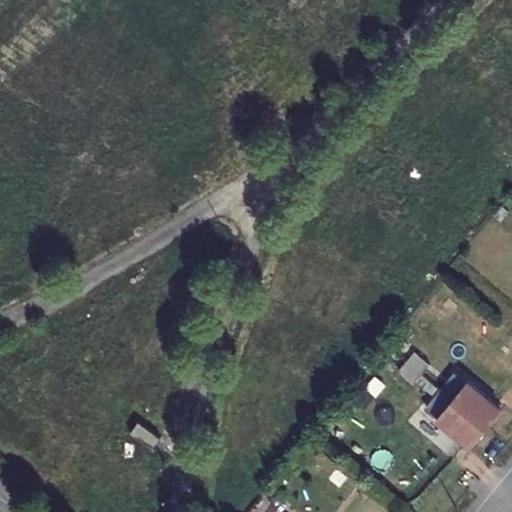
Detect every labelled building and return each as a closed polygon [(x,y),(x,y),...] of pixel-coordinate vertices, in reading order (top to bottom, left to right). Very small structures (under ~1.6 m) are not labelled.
[(302,0),(339,38),(376,4),(372,0),(302,0)] [(118,34),(147,61),(166,41),(136,13),(118,34)] [(5,50),(76,116),(110,80),(39,14),(5,50)] [(213,45),(203,52),(262,130),(274,121),(269,113),(275,108),(249,74),(244,77),(236,66),(241,62),(230,48),(221,54),(213,45)] [(247,141),(262,130),(203,52),(193,60),(200,70),(192,76),(203,91),(207,88),(215,99),(210,102),(236,138),(242,133),(247,141)] [(507,147),(511,142),(511,99),(468,53),(430,87),(487,147),(498,137),(507,147)] [(127,161),(107,155),(110,145),(81,137),(58,223),(107,236),(127,161)] [(365,144),(353,158),(439,225),(452,207),(418,179),(382,150),(378,154),(365,144)] [(206,169),(216,181),(238,163),(228,150),(206,169)] [(425,243),(439,225),(353,158),(342,171),(355,182),(352,187),(425,243)] [(511,191),(510,194),(511,196),(502,207),(511,215),(511,191)] [(272,280),(345,316),(368,270),(295,233),(272,280)] [(121,389),(192,299),(151,266),(85,351),(106,367),(101,373),(121,389)] [(405,348),(398,357),(413,369),(420,360),(405,348)] [(413,369),(398,357),(390,367),(405,379),(413,369)] [(447,367),(433,384),(487,428),(502,411),(460,375),(458,377),(447,367)] [(217,402),(238,452),(311,421),(290,372),(217,402)] [(362,388),(384,405),(393,394),(372,377),(362,388)] [(65,378),(10,450),(50,481),(105,409),(65,378)] [(427,411),(472,448),(487,428),(433,384),(418,402),(428,410),(427,411)]
